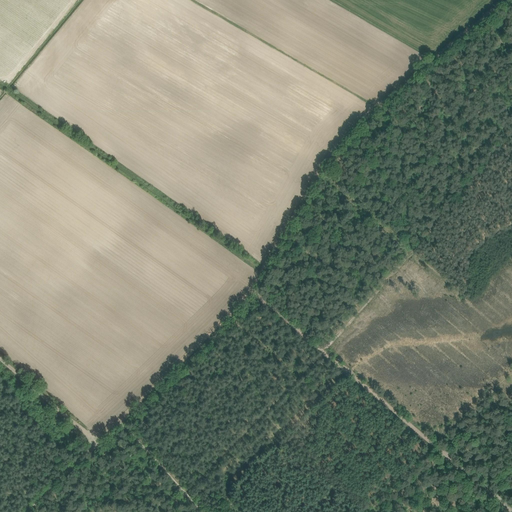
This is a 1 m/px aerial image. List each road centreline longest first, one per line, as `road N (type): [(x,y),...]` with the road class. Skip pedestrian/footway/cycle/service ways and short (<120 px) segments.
road 1 (track): [(0,358),(94,438),(102,436),(253,289),(336,144),(506,0)]
road 2 (track): [(511,509),(327,350),(511,141)]
road 3 (track): [(186,493),(327,350)]
road 4 (track): [(118,421),(186,493),(165,511)]
road 5 (track): [(373,109),(471,187)]
